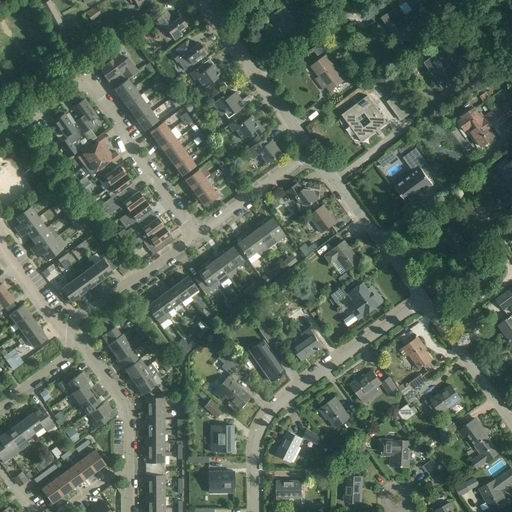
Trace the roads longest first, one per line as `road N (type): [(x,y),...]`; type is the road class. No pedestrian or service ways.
road 1 (residential): [(255,511),(254,450),(266,420),(422,300)]
road 2 (residential): [(194,237),(85,78)]
road 3 (residential): [(311,151),(200,0)]
road 4 (residential): [(422,300),(311,151)]
road 5 (residential): [(69,336),(71,322),(194,237)]
road 6 (residential): [(511,421),(422,300)]
road 7 (residential): [(194,237),(311,151)]
road 8 (residential): [(128,461),(121,396),(69,336)]
road 9 (track): [(261,83),(370,0)]
